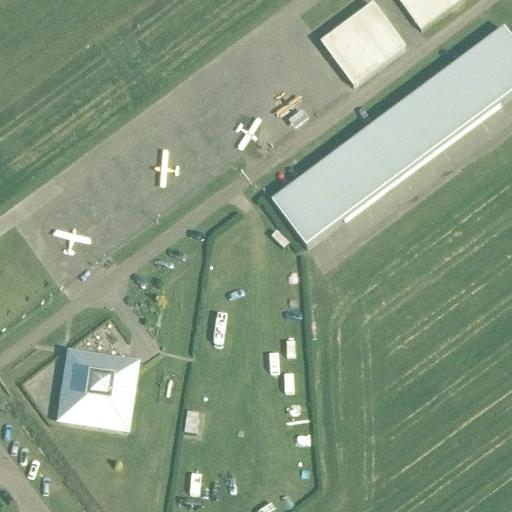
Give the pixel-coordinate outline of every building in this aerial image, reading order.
[(397,0),(396,1),(423,38),(474,0),(397,0)] [(322,51),(353,94),(406,55),(374,12),(322,51)] [(268,210),(305,257),(511,102),(511,46),(505,37),(268,210)] [(136,375),(136,371),(69,361),(59,428),(126,438),(136,375)] [(189,417),(187,438),(199,438),(200,417),(189,417)]
